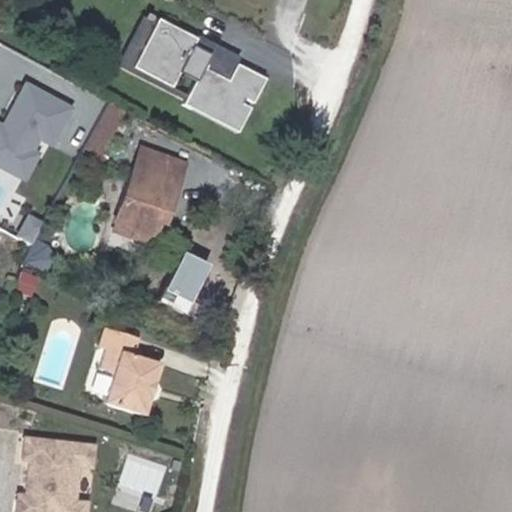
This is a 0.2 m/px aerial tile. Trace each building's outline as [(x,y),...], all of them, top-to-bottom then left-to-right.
[(184,104),(186,100),(170,91),(131,71),(157,22),(146,16),(144,21),(141,20),(116,68),(184,104)] [(182,108),(236,137),(264,84),(236,69),(227,85),(202,72),(209,59),(192,50),(196,43),(157,22),(131,71),(170,91),(178,76),(194,85),(186,100),(184,104),(182,108)] [(240,61),(198,39),(196,43),(192,50),(209,59),(202,72),(227,85),(236,69),(240,61)] [(68,111),(25,86),(6,121),(10,123),(6,131),(0,127),(0,153),(1,154),(0,156),(0,167),(21,179),(35,156),(29,153),(37,138),(49,145),(68,111)] [(155,175),(161,157),(139,150),(133,168),(155,175)] [(155,175),(133,168),(112,225),(135,233),(132,240),(148,245),(156,223),(161,208),(167,211),(182,165),(161,157),(155,175)] [(161,208),(156,223),(162,225),(167,211),(161,208)] [(14,236),(32,246),(42,228),(24,218),(14,236)] [(135,233),(112,225),(110,232),(132,240),(135,233)] [(110,374),(99,402),(139,416),(158,366),(132,356),(138,340),(105,328),(98,346),(104,349),(97,369),(110,374)] [(25,459),(20,492),(20,497),(13,496),(10,511),(81,511),(83,502),(72,500),(76,466),(87,467),(90,446),(21,436),(18,459),(25,459)]
